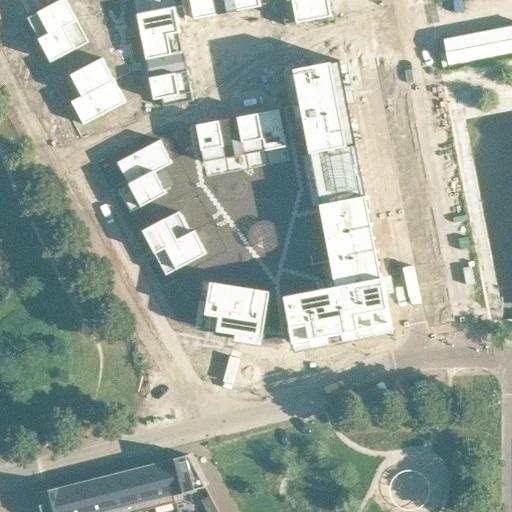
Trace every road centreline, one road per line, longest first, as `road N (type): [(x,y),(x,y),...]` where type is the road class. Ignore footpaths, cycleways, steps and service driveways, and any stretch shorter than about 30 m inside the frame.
road 1 (residential): [(423,358),(391,362),(305,405),(9,476)]
road 2 (residential): [(355,0),(423,358)]
road 3 (residential): [(470,353),(399,0)]
road 4 (residential): [(511,511),(510,353)]
